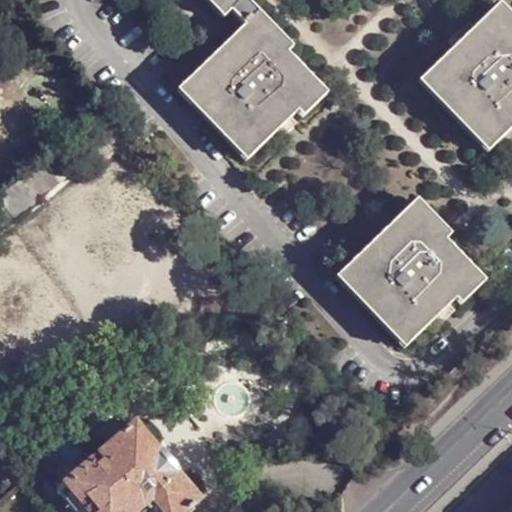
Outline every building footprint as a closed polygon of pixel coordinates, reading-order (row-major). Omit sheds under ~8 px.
[(235,11),(223,0),(214,0),(230,15),(235,11)] [(223,0),(235,11),(237,9),(246,0),(223,0)] [(297,47),(253,0),(246,0),(237,9),(252,23),(258,16),(293,52),(297,47)] [(500,8),(511,21),(511,9),(506,3),(500,8)] [(511,21),(500,8),(482,27),(462,46),(429,77),(498,148),(511,135),(511,21)] [(258,16),(252,23),(187,84),(255,155),(276,136),(297,117),(302,111),(327,86),(293,52),(258,16)] [(456,40),(462,46),(482,27),(477,20),(456,40)] [(493,152),(498,148),(429,77),(424,82),(493,152)] [(255,155),(187,84),(182,89),(251,161),(255,155)] [(332,92),(327,86),(302,111),(308,115),(332,92)] [(297,117),(276,136),(280,141),(302,121),(297,117)] [(4,150),(18,168),(36,154),(23,137),(4,150)] [(54,157),(24,179),(39,199),(69,177),(54,157)] [(16,222),(19,219),(41,202),(39,199),(24,179),(0,197),(0,201),(3,205),(16,222)] [(419,201),(414,207),(450,242),(455,238),(419,201)] [(0,232),(16,222),(3,205),(0,206),(0,232)] [(346,273),(413,343),(433,326),(453,305),(460,299),(482,276),(450,242),(414,207),(346,273)] [(409,348),(413,343),(346,273),(340,279),(409,348)] [(489,281),(482,276),(460,299),(465,304),(489,281)] [(453,305),(433,326),(438,331),(458,310),(453,305)] [(136,425),(57,490),(76,511),(185,511),(198,502),(136,425)]
